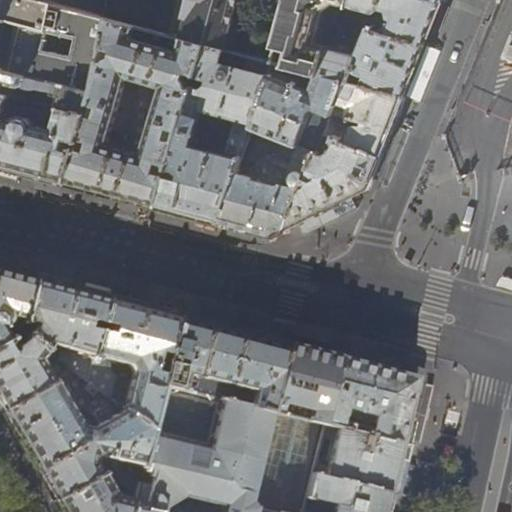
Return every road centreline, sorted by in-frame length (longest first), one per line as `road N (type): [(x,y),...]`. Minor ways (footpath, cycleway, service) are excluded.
road 1 (tertiary): [(0,213),(357,294)]
road 2 (residential): [(471,0),(357,294)]
road 3 (tertiary): [(357,294),(426,341),(503,362)]
road 4 (tertiary): [(511,315),(465,301),(357,294)]
road 5 (residential): [(503,362),(464,511)]
